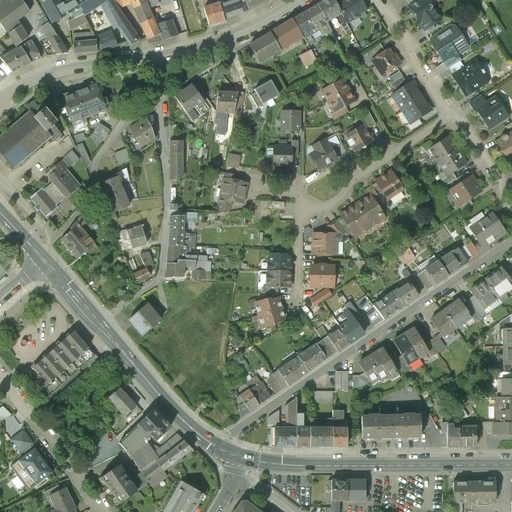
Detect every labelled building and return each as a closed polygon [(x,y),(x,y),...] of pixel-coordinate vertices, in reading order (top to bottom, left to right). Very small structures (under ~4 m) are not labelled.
[(0,0),(0,24),(5,32),(30,14),(20,0),(0,0)] [(60,0),(51,0),(42,6),(52,23),(68,13),(60,0)] [(116,31),(119,29),(128,24),(118,10),(110,0),(75,0),(84,16),(85,17),(103,6),(116,31)] [(132,5),(140,23),(153,18),(149,9),(145,0),(110,0),(118,10),(132,5)] [(159,4),(157,0),(145,0),(149,9),(159,4)] [(224,19),(247,11),(241,0),(233,0),(228,2),(219,4),(224,19)] [(241,0),(247,11),(270,1),(269,0),(241,0)] [(337,16),(342,13),(334,0),(327,0),(318,5),(327,22),(337,16)] [(334,0),(342,13),(347,23),(359,16),(358,14),(367,9),(362,0),(334,0)] [(441,21),(427,0),(418,0),(410,6),(407,8),(423,32),(432,26),(441,21)] [(486,7),(482,3),(477,6),(481,11),(486,7)] [(225,22),(224,19),(219,4),(204,9),(210,26),(225,22)] [(328,24),(327,22),(318,5),(305,13),(316,32),(320,29),(328,24)] [(305,13),(293,21),(303,39),(316,32),(305,13)] [(342,13),(337,16),(342,24),(341,25),(346,35),(352,32),(347,23),(342,13)] [(89,23),(85,17),(84,16),(68,23),(70,32),(89,23)] [(47,38),(50,43),(58,38),(46,18),(38,23),(34,34),(39,42),(47,38)] [(153,18),(140,23),(148,41),(160,34),(157,26),(153,18)] [(171,20),(157,26),(160,34),(163,40),(177,35),(171,20)] [(293,21),(271,33),(282,51),(303,39),(293,21)] [(128,24),(119,29),(131,46),(140,40),(128,24)] [(332,31),(328,24),(320,29),(322,33),(327,34),(332,31)] [(435,30),(432,26),(423,32),(425,36),(435,30)] [(454,27),(450,26),(430,40),(429,43),(447,69),(448,68),(459,61),(460,60),(458,57),(467,50),(468,47),(454,27)] [(492,30),(494,34),(499,31),(500,33),(502,32),(498,26),(492,30)] [(20,27),(8,37),(16,48),(29,38),(20,27)] [(96,38),(103,54),(117,47),(111,32),(96,38)] [(260,64),(282,51),(271,33),(250,46),(260,64)] [(73,35),(74,44),(96,43),(92,34),(73,35)] [(67,54),(58,38),(50,43),(57,55),(67,54)] [(32,42),(20,49),(31,65),(41,60),(32,42)] [(74,44),(74,55),(97,54),(96,43),(74,44)] [(12,75),(31,65),(20,49),(0,60),(12,75)] [(370,60),(381,77),(400,65),(394,55),(391,56),(387,50),(370,60)] [(317,62),(311,51),(300,57),(305,68),(317,62)] [(331,57),(322,62),(327,72),(339,66),(335,59),(335,58),(332,59),(331,57)] [(340,57),(335,59),(339,66),(344,64),(340,57)] [(453,75),(467,96),(488,82),(479,69),(481,67),(475,60),(464,68),(453,75)] [(448,68),(453,75),(464,68),(459,61),(448,68)] [(350,81),(355,78),(350,69),(345,72),(350,81)] [(391,85),(396,93),(407,86),(402,77),(391,85)] [(320,91),(326,102),(348,90),(342,79),(320,91)] [(391,96),(400,110),(422,96),(413,82),(407,86),(396,93),(391,96)] [(96,86),(76,94),(86,120),(106,112),(101,99),(96,86)] [(192,86),(175,98),(193,124),(199,120),(192,111),(198,107),(199,110),(206,105),(192,86)] [(354,101),(348,90),(326,102),(332,113),(345,106),(354,101)] [(205,97),(217,113),(220,93),(215,93),(205,97)] [(220,93),(217,113),(234,115),(236,96),(236,93),(220,93)] [(250,94),(236,93),(236,96),(243,98),(241,110),(247,111),(247,109),(250,109),(250,94)] [(72,125),(86,120),(76,94),(62,100),(72,125)] [(266,94),(250,94),(250,109),(250,111),(265,111),(266,94)] [(108,117),(117,114),(108,96),(101,99),(106,112),(108,117)] [(243,98),(236,96),(234,115),(233,119),(240,120),(240,116),(241,110),(243,98)] [(431,111),(422,96),(400,110),(409,124),(417,119),(431,111)] [(481,96),(469,104),(477,116),(479,115),(487,128),(506,115),(500,105),(497,106),(492,99),(486,103),(481,96)] [(29,112),(0,137),(0,154),(13,170),(51,138),(54,141),(61,135),(54,126),(56,124),(44,109),(42,111),(34,102),(26,108),(29,112)] [(349,112),(345,106),(332,113),(330,114),(334,120),(349,112)] [(282,112),(282,131),(299,132),(299,112),(282,112)] [(234,115),(217,113),(216,124),(215,143),(223,144),(225,125),(233,126),(233,125),(233,119),(234,115)] [(362,118),(364,122),(368,129),(375,126),(369,115),(362,118)] [(249,117),(240,116),(240,120),(244,124),(246,123),(248,123),(251,123),(253,121),(249,117)] [(421,125),(417,119),(409,124),(407,126),(410,132),(421,125)] [(142,149),(155,141),(146,120),(129,131),(142,149)] [(344,136),(353,153),(373,143),(370,138),(372,137),(368,129),(364,122),(358,125),(359,128),(344,136)] [(92,136),(98,150),(110,132),(100,125),(92,136)] [(511,131),(509,134),(496,142),(505,157),(511,153),(511,131)] [(336,135),(326,140),(331,150),(341,145),(336,135)] [(428,151),(437,164),(456,152),(448,138),(433,147),(428,151)] [(310,155),(318,170),(337,160),(331,150),(326,140),(312,147),(315,152),(310,155)] [(421,155),(428,151),(433,147),(430,142),(418,150),(421,155)] [(171,143),(171,179),(183,179),(183,143),(171,143)] [(85,170),(90,163),(82,144),(75,147),(85,170)] [(267,156),(269,158),(274,158),(274,164),(284,164),(284,169),(290,169),(290,165),(292,165),(292,157),(292,147),(268,147),(267,148),(267,156)] [(126,150),(115,154),(119,165),(130,161),(126,150)] [(465,165),(456,152),(437,164),(445,178),(451,174),(465,165)] [(67,156),(62,161),(68,168),(74,163),(67,156)] [(48,179),(52,184),(65,199),(65,200),(80,188),(65,171),(68,168),(62,161),(50,171),(53,174),(48,179)] [(117,173),(118,177),(120,181),(128,178),(127,169),(117,173)] [(390,172),(374,183),(386,200),(402,190),(390,172)] [(454,180),(457,186),(470,178),(466,173),(455,180),(454,180)] [(225,174),(224,180),(236,182),(237,177),(225,174)] [(444,187),(454,180),(455,180),(451,174),(445,178),(440,181),(444,187)] [(118,177),(101,184),(108,200),(114,213),(129,206),(119,182),(120,181),(118,177)] [(457,186),(448,192),(458,208),(469,201),(481,193),(471,177),(470,178),(457,186)] [(224,180),(221,190),(245,195),(247,185),(236,182),(224,180)] [(52,184),(43,192),(55,207),(65,199),(52,184)] [(375,206),(381,202),(371,187),(366,191),(369,196),(375,206)] [(41,190),(30,199),(36,207),(34,209),(37,213),(40,211),(45,218),(57,208),(55,207),(43,192),(41,190)] [(242,205),(245,195),(221,190),(219,200),(231,202),(242,205)] [(369,196),(355,206),(369,227),(384,218),(375,206),(369,196)] [(100,204),(102,208),(106,216),(114,213),(108,200),(100,204)] [(229,211),(231,202),(219,200),(217,212),(229,214),(229,211)] [(472,205),(469,201),(458,208),(461,212),(472,205)] [(369,227),(355,206),(341,215),(344,219),(352,232),(355,237),(369,227)] [(106,219),(106,216),(102,208),(95,211),(100,221),(106,219)] [(478,242),(474,247),(478,253),(480,256),(490,249),(489,246),(507,234),(492,212),(469,228),(478,242)] [(170,218),(169,234),(183,235),(185,217),(170,218)] [(81,218),(75,223),(80,229),(86,224),(81,218)] [(347,236),(352,232),(344,219),(338,223),(347,236)] [(325,227),(331,235),(336,235),(338,236),(340,238),(343,234),(335,221),(325,227)] [(70,230),(71,231),(60,241),(75,259),(85,250),(93,244),(80,229),(75,223),(70,230)] [(142,228),(128,232),(132,248),(133,250),(147,246),(142,228)] [(415,239),(416,230),(408,228),(406,238),(415,239)] [(122,251),(132,248),(128,232),(121,234),(122,240),(119,241),(122,251)] [(182,247),(183,235),(169,234),(168,247),(182,247)] [(195,235),(183,235),(182,247),(186,248),(190,248),(190,246),(192,246),(193,244),(195,244),(195,235)] [(311,235),(311,256),(336,256),(336,244),(338,244),(340,242),(340,238),(338,236),(336,235),(331,235),(311,235)] [(471,243),(466,247),(473,257),(478,253),(474,247),(471,243)] [(97,249),(93,244),(85,250),(90,255),(97,249)] [(466,262),(473,257),(466,247),(465,246),(458,250),(466,262)] [(186,248),(182,247),(168,247),(167,265),(178,266),(178,262),(185,262),(211,262),(211,257),(185,256),(186,248)] [(395,255),(402,266),(413,258),(406,248),(395,255)] [(467,264),(466,262),(458,250),(457,249),(448,254),(459,269),(467,264)] [(149,254),(140,257),(146,271),(148,274),(153,272),(151,268),(155,267),(149,254)] [(448,254),(437,262),(447,277),(459,269),(448,254)] [(268,258),(268,271),(291,271),(292,259),(287,255),(272,255),(268,258)] [(137,270),(133,260),(128,262),(132,272),(137,270)] [(184,278),(184,269),(185,262),(178,262),(178,266),(167,265),(165,279),(184,278)] [(210,279),(211,262),(185,262),(184,269),(193,269),(192,279),(210,279)] [(437,262),(424,271),(434,285),(447,277),(437,262)] [(309,268),(309,288),(332,289),(332,268),(330,268),(309,268)] [(508,300),(504,294),(511,288),(511,283),(509,279),(501,269),(484,281),(497,299),(502,305),(508,300)] [(150,279),(148,274),(146,271),(134,276),(138,286),(150,279)] [(291,287),(291,271),(268,271),(268,287),(279,287),(291,287)] [(407,271),(400,275),(406,283),(408,282),(409,284),(414,281),(407,271)] [(428,290),(434,285),(424,271),(418,275),(428,290)] [(135,284),(132,277),(126,279),(117,285),(124,294),(132,290),(130,286),(135,284)] [(483,309),(497,299),(484,281),(470,292),(473,296),(483,309)] [(406,283),(393,292),(403,307),(418,296),(409,284),(408,282),(406,283)] [(310,300),(313,306),(329,296),(325,290),(310,300)] [(384,320),(403,307),(393,292),(373,306),(384,320)] [(473,296),(467,301),(480,319),(486,314),(483,309),(473,296)] [(256,303),(259,314),(282,308),(279,297),(256,303)] [(458,301),(442,313),(454,329),(470,317),(461,305),(458,301)] [(474,323),(480,319),(467,301),(461,305),(470,317),(474,323)] [(356,312),(349,302),(344,306),(347,311),(351,316),(354,314),(356,312)] [(147,304),(129,319),(142,335),(160,320),(147,304)] [(285,320),(282,308),(259,314),(262,326),(285,320)] [(340,328),(350,343),(363,334),(351,316),(347,311),(334,320),(340,328)] [(443,338),(454,329),(442,313),(431,321),(440,334),(443,338)] [(315,331),(322,340),(327,337),(329,335),(323,326),(315,331)] [(327,337),(322,340),(332,355),(337,352),(350,343),(340,328),(329,335),(327,337)] [(414,329),(403,336),(417,359),(427,353),(428,353),(424,346),(414,329)] [(502,330),(502,348),(511,347),(511,329),(511,330),(502,330)] [(73,332),(32,368),(37,376),(35,378),(44,388),(50,397),(86,364),(94,355),(73,332)] [(436,355),(445,348),(439,340),(443,338),(440,334),(429,343),(436,355)] [(407,365),(417,359),(403,336),(393,342),(402,356),(407,365)] [(238,350),(243,343),(236,338),(231,345),(238,350)] [(315,345),(297,356),(308,372),(326,360),(332,355),(322,340),(315,345)] [(429,343),(424,346),(428,353),(427,353),(430,358),(436,355),(429,343)] [(511,347),(502,348),(502,366),(509,366),(511,365),(511,347)] [(370,383),(378,378),(380,381),(388,376),(389,379),(397,374),(383,349),(359,363),(365,373),(370,383)] [(94,355),(86,364),(90,368),(99,360),(94,355)] [(235,359),(237,365),(244,361),(241,356),(235,359)] [(277,370),(271,374),(282,389),(287,386),(308,372),(297,356),(277,370)] [(396,360),(404,374),(410,371),(407,365),(402,356),(396,360)] [(348,373),(336,373),(336,391),(347,391),(348,373)] [(365,373),(360,376),(353,376),(354,390),(359,390),(370,383),(365,373)] [(275,394),(282,389),(271,374),(265,379),(275,394)] [(511,379),(501,380),(501,398),(511,398),(511,379)] [(261,382),(249,390),(258,406),(271,397),(261,382)] [(114,393),(107,399),(124,418),(136,407),(119,389),(114,393)] [(241,417),(258,406),(249,390),(240,397),(244,403),(239,406),(241,417)] [(332,404),(332,392),(314,392),(314,404),(332,404)] [(495,398),(495,424),(511,423),(511,398),(501,398),(495,398)] [(452,410),(456,421),(468,417),(461,407),(452,410)] [(153,410),(137,426),(148,438),(150,435),(156,442),(164,434),(163,434),(170,427),(162,418),(161,419),(153,410)] [(332,411),(332,419),(332,429),(339,429),(339,422),(343,422),(343,411),(332,411)] [(268,427),(275,427),(278,427),(279,412),(268,420),(268,427)] [(362,440),(391,439),(391,417),(377,417),(377,415),(368,416),(368,417),(362,417),(362,440)] [(404,416),(391,417),(391,439),(420,439),(419,416),(413,416),(413,415),(404,415),(404,416)] [(309,428),(309,429),(317,429),(318,419),(309,419),(309,428)] [(511,435),(511,423),(495,424),(492,424),(492,436),(511,435)] [(486,436),(492,436),(492,424),(480,424),(486,436)] [(126,451),(136,445),(144,438),(146,441),(149,438),(148,438),(137,426),(119,444),(126,451)] [(275,447),(296,447),(296,428),(288,427),(278,427),(275,427),(275,434),(275,447)] [(446,436),(446,450),(461,450),(461,431),(451,431),(451,427),(446,427),(446,436)] [(296,447),(309,447),(309,429),(309,428),(302,428),(296,428),(296,447)] [(309,447),(332,447),(332,429),(326,429),(317,429),(309,429),(309,447)] [(339,429),(332,429),(332,447),(346,447),(346,429),(339,429)] [(461,429),(461,431),(461,450),(475,450),(475,429),(461,429)] [(23,452),(30,446),(33,444),(23,430),(10,440),(20,454),(23,452)] [(161,447),(154,452),(159,460),(181,443),(175,436),(170,440),(161,447)] [(157,462),(159,460),(154,452),(146,441),(144,438),(136,445),(126,451),(142,472),(157,462)] [(159,460),(157,462),(164,471),(192,449),(184,441),(181,443),(159,460)] [(25,455),(9,467),(28,491),(52,473),(34,448),(32,450),(30,446),(23,452),(25,455)] [(168,476),(164,471),(157,462),(142,472),(141,474),(148,483),(152,488),(168,476)] [(119,504),(137,492),(119,465),(101,478),(119,504)] [(148,483),(141,474),(131,480),(138,490),(148,483)] [(331,502),(349,502),(349,482),(331,482),(331,502)] [(365,482),(349,482),(349,502),(365,502),(365,482)] [(494,482),(454,482),(454,503),(462,503),(494,503),(494,482)] [(183,483),(166,511),(193,511),(204,495),(183,483)] [(46,496),(49,495),(55,492),(53,487),(44,491),(46,496)] [(50,511),(68,511),(76,508),(65,487),(55,492),(49,495),(56,509),(50,511)] [(264,511),(247,499),(242,499),(232,511),(264,511)] [(454,503),(453,511),(462,511),(462,503),(454,503)]
